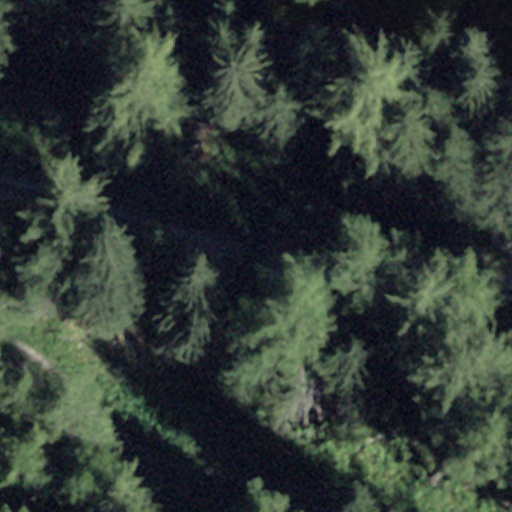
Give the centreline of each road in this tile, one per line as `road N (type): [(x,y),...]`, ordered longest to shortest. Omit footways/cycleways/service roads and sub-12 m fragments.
road 1 (track): [(511,287),(427,270),(300,263),(0,192)]
road 2 (track): [(0,346),(244,487),(304,511)]
